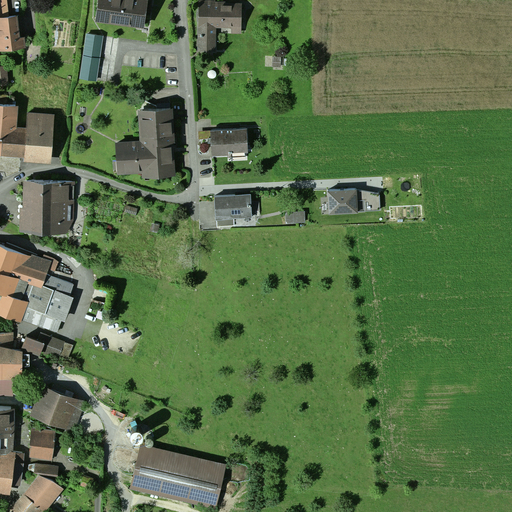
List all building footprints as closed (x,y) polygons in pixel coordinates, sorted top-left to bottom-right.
[(0,0),(0,17),(9,16),(7,0),(0,0)] [(97,0),(95,22),(144,29),(148,0),(97,0)] [(215,0),(198,0),(198,27),(197,52),(216,52),(216,33),(241,34),(242,3),(232,3),(232,6),(221,5),(221,1),(216,1),(215,0)] [(0,50),(26,48),(25,37),(21,37),(18,15),(9,16),(0,17),(0,50)] [(87,33),(80,79),(97,81),(103,35),(87,33)] [(281,57),(273,57),(273,67),(281,67),(281,57)] [(7,65),(0,65),(0,85),(9,85),(7,65)] [(0,155),(25,158),(27,127),(17,127),(19,106),(0,104),(0,155)] [(175,143),(173,108),(138,110),(140,141),(115,142),(117,175),(142,173),(142,178),(175,176),(174,143),(175,143)] [(27,127),(25,158),(24,162),(51,164),(55,114),(28,112),(27,127)] [(247,129),(210,131),(212,156),(228,156),(228,158),(246,157),(245,153),(248,152),(247,129)] [(19,208),(19,233),(67,234),(73,223),(74,223),(75,181),(23,180),(22,207),(19,208)] [(357,189),(328,191),(329,214),(358,213),(358,212),(357,189)] [(380,193),(357,189),(358,212),(365,212),(365,211),(381,210),(380,193)] [(251,195),(215,196),(216,220),(217,220),(217,227),(234,226),(234,219),(252,218),(252,216),(260,216),(259,201),(251,201),(251,195)] [(305,212),(286,212),(286,223),(305,223),(305,212)] [(0,294),(2,296),(0,302),(0,314),(21,323),(22,320),(58,333),(62,321),(65,322),(74,298),(70,297),(74,285),(47,275),(49,270),(55,272),(59,262),(55,259),(44,255),(43,258),(32,254),(32,256),(0,244),(0,294)] [(26,337),(21,350),(39,357),(41,351),(67,361),(73,345),(65,342),(65,341),(40,332),(37,341),(26,337)] [(0,333),(0,379),(13,380),(22,380),(22,367),(22,354),(23,351),(13,350),(13,333),(0,333)] [(0,395),(13,396),(13,380),(0,379),(0,395)] [(41,385),(30,415),(74,432),(86,402),(41,385)] [(15,410),(0,408),(0,493),(10,495),(12,485),(21,486),(23,453),(12,452),(15,410)] [(30,458),(52,460),(56,431),(31,428),(29,446),(31,446),(30,458)] [(226,465),(141,444),(130,489),(215,510),(226,465)] [(59,466),(35,463),(34,474),(58,477),(59,466)] [(39,475),(24,493),(44,510),(45,511),(64,488),(39,475)] [(90,489),(94,478),(84,475),(80,485),(90,489)] [(12,511),(42,511),(44,510),(24,493),(10,510),(12,511)]
